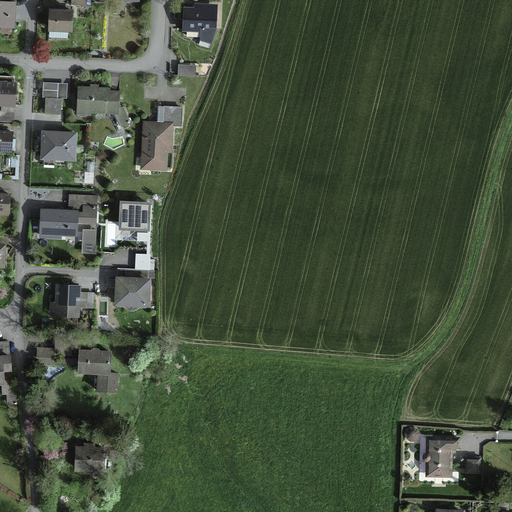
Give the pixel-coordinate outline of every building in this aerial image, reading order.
[(13,4),(0,3),(0,24),(12,25),(13,4)] [(215,28),(216,10),(206,10),(206,5),(199,5),(198,9),(185,9),(184,29),(202,30),(202,34),(212,38),(215,28)] [(72,11),(50,10),(49,30),(74,31),(74,22),(72,22),(72,11)] [(0,103),(14,104),(15,84),(11,84),(11,76),(0,75),(0,103)] [(43,82),(42,97),(57,98),(58,83),(43,82)] [(90,113),(90,111),(125,113),(122,107),(119,107),(119,93),(109,92),(110,89),(79,88),(77,112),(90,113)] [(46,98),(45,113),(61,114),(61,98),(46,98)] [(0,119),(13,120),(14,104),(0,103),(0,119)] [(157,124),(145,123),(143,167),(164,168),(165,150),(169,150),(170,125),(180,126),(181,108),(182,108),(164,107),(163,126),(158,126),(157,124)] [(3,128),(3,132),(0,131),(0,149),(12,150),(13,132),(9,132),(9,128),(3,128)] [(44,132),(43,157),(74,159),(75,134),(44,132)] [(0,211),(9,212),(10,194),(2,194),(2,188),(0,188),(0,211)] [(84,195),(83,212),(42,211),(40,235),(61,236),(61,231),(76,231),(77,221),(96,222),(97,196),(84,195)] [(149,204),(122,202),(121,227),(148,229),(149,204)] [(140,270),(140,280),(118,279),(117,302),(147,304),(148,280),(147,280),(148,270),(140,270)] [(56,312),(78,313),(79,286),(57,285),(56,312)] [(54,349),(38,348),(37,357),(54,358),(54,349)] [(110,352),(100,352),(99,351),(99,350),(98,349),(98,348),(97,348),(96,348),(95,348),(94,348),(93,348),(92,349),(91,350),(91,351),(80,351),(79,371),(99,372),(99,373),(105,373),(105,380),(99,380),(99,391),(116,392),(117,373),(109,372),(110,352)] [(0,360),(0,359),(0,384),(3,384),(2,370),(10,369),(9,355),(0,356),(0,360)] [(410,440),(414,440),(418,438),(419,434),(418,430),(415,428),(411,427),(407,430),(406,434),(407,438),(410,440)] [(427,449),(427,452),(426,453),(425,453),(425,454),(424,454),(424,455),(423,456),(423,457),(424,458),(424,459),(425,459),(425,460),(426,460),(427,460),(427,471),(451,472),(451,447),(459,447),(459,438),(432,437),(432,450),(427,449)] [(102,469),(103,449),(93,448),(93,444),(85,444),(85,448),(77,448),(76,468),(102,469)] [(47,455),(39,456),(41,470),(48,470),(47,455)] [(481,457),(466,457),(466,472),(480,472),(481,457)]
